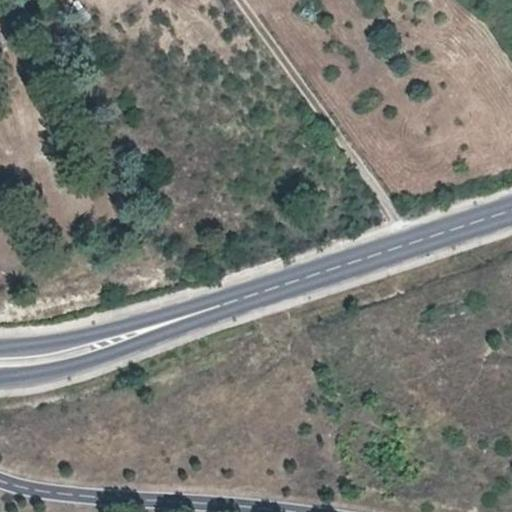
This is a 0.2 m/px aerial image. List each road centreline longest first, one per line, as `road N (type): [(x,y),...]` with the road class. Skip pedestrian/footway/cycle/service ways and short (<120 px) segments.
road 1 (tertiary): [(193,314),(511,208)]
road 2 (tertiary): [(0,377),(103,356),(193,314)]
road 3 (tertiary): [(193,314),(0,348)]
